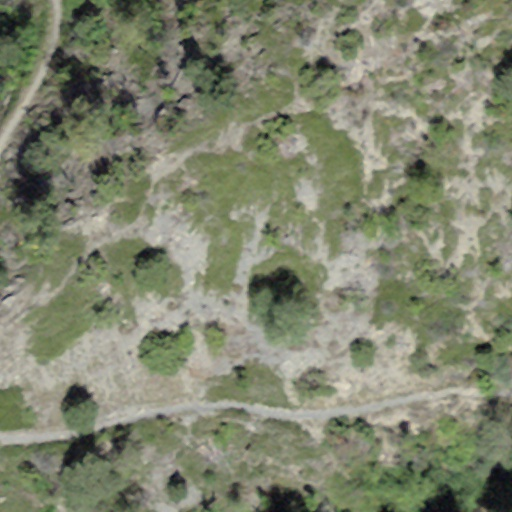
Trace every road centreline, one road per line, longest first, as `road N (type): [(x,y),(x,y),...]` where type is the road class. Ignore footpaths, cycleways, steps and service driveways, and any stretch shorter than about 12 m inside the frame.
road 1 (motorway): [(0,323),(511,242)]
road 2 (motorway): [(336,0),(0,51)]
